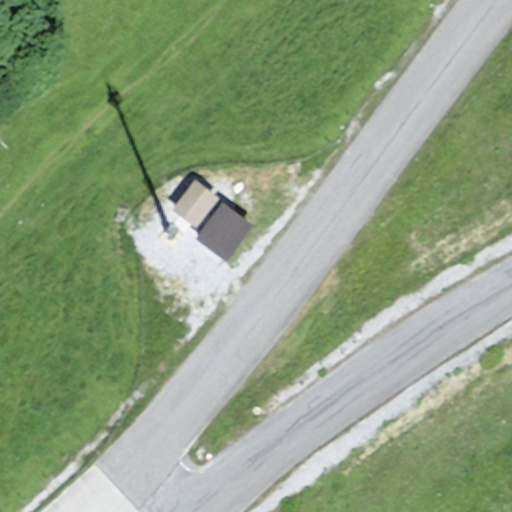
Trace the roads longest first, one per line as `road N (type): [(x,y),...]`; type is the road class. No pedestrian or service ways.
road 1 (unclassified): [(511,9),(119,507)]
road 2 (unclassified): [(119,507),(231,495),(511,304)]
